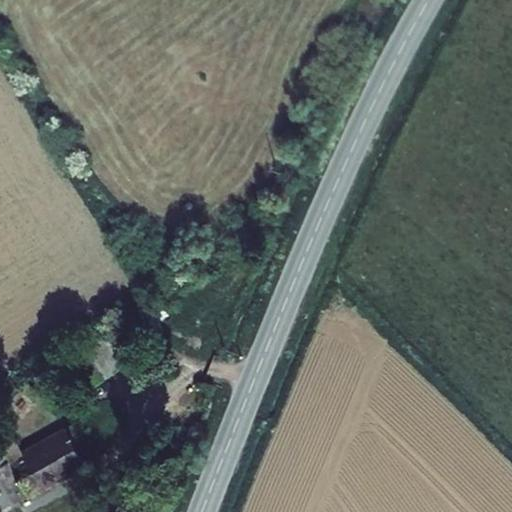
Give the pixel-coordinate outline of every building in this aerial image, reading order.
[(170,297),(160,288),(138,312),(148,321),(162,306),(170,297)] [(162,306),(148,321),(157,328),(170,314),(162,306)] [(96,330),(71,346),(96,386),(136,362),(116,328),(101,337),(96,330)] [(30,389),(36,397),(64,378),(55,365),(35,378),(39,384),(30,389)] [(74,424),(66,428),(75,443),(83,439),(74,424)] [(66,428),(66,427),(23,451),(15,437),(0,444),(0,478),(16,505),(30,495),(32,500),(89,468),(75,443),(66,428)]
